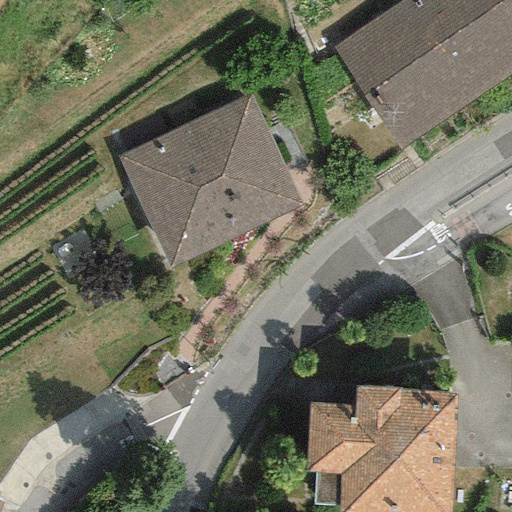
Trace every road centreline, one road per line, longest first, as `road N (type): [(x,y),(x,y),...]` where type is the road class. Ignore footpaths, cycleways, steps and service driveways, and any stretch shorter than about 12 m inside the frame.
road 1 (tertiary): [(256,349),(332,270),(511,144)]
road 2 (residential): [(256,349),(511,213)]
road 3 (residential): [(36,511),(108,432),(256,349)]
road 4 (tertiary): [(173,511),(194,454),(256,349)]
